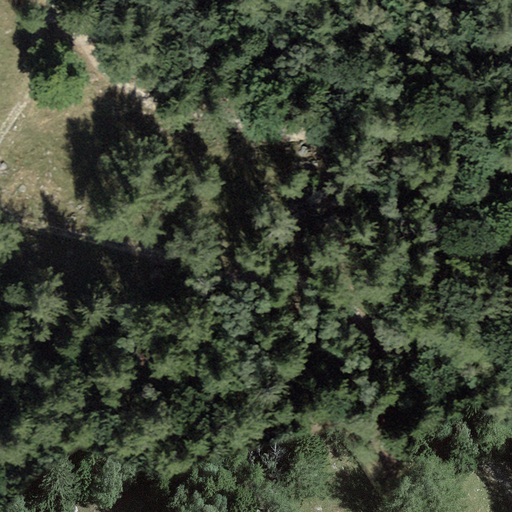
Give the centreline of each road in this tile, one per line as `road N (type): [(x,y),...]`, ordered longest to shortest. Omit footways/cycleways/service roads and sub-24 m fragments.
road 1 (track): [(0,199),(12,217),(246,278),(302,280),(341,303),(511,499)]
road 2 (track): [(511,262),(417,180),(308,133),(219,123),(155,105),(99,64),(50,1)]
road 3 (track): [(50,1),(38,57),(0,134)]
